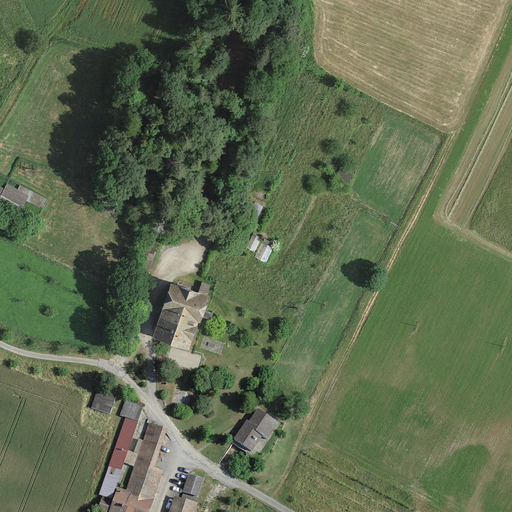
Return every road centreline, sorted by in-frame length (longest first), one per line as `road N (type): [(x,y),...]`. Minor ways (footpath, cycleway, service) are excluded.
road 1 (residential): [(175,251),(151,344),(152,404),(184,446),(288,511)]
road 2 (track): [(152,404),(120,373),(0,343)]
road 3 (unknown): [(94,511),(120,373)]
